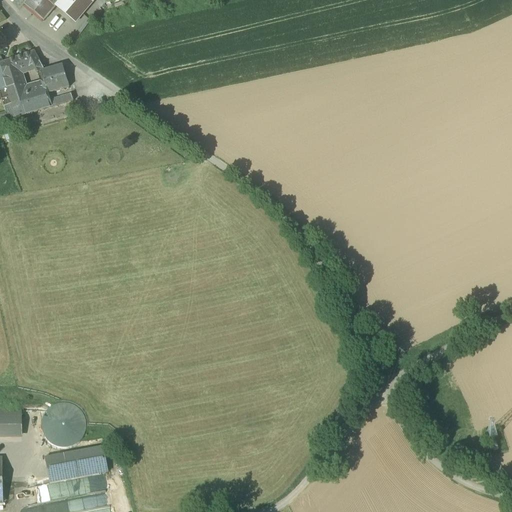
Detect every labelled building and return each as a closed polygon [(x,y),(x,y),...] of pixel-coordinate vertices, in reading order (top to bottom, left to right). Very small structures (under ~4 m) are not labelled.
[(56,7),(75,23),(94,0),(28,0),(24,5),(43,22),(56,7)] [(26,69),(33,66),(40,64),(34,53),(15,59),(19,73),(27,70),(26,69)] [(0,55),(0,91),(23,85),(19,73),(15,59),(3,64),(0,55)] [(44,72),(40,64),(33,66),(35,71),(37,75),(38,74),(41,73),(44,72)] [(24,76),(35,71),(33,66),(26,69),(27,70),(19,73),(23,85),(26,93),(36,90),(34,84),(27,86),(24,76)] [(45,87),(47,95),(48,95),(51,94),(69,88),(62,66),(44,72),(41,73),(43,79),(43,82),(45,87)] [(34,84),(36,90),(45,87),(43,82),(41,82),(34,84)] [(23,85),(0,91),(0,95),(2,102),(1,102),(6,114),(6,113),(8,121),(52,108),(50,101),(53,100),(51,94),(48,95),(47,95),(45,87),(36,90),(26,93),(23,85)] [(50,101),(52,108),(71,103),(73,102),(71,95),(53,100),(50,101)] [(6,114),(0,115),(0,123),(8,121),(6,113),(6,114)] [(55,448),(65,450),(74,448),(81,443),(86,435),(87,425),(84,416),(77,410),(69,406),(60,406),(51,410),(45,417),(42,426),(43,435),(48,443),(55,448)] [(0,436),(21,436),(21,410),(0,410),(0,436)] [(45,460),(50,485),(109,473),(104,448),(45,460)]
